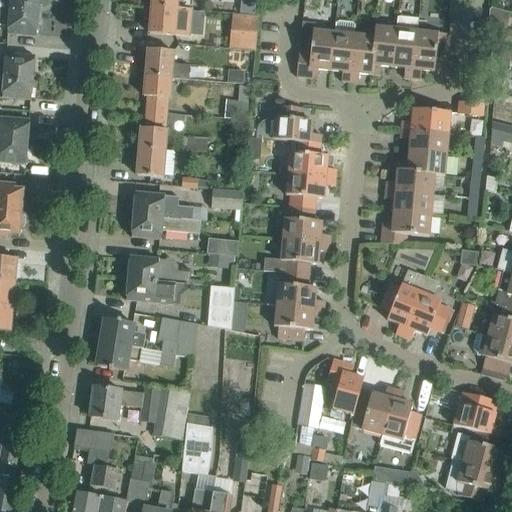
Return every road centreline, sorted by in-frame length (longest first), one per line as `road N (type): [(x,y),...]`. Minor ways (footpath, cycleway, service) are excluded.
road 1 (residential): [(34,511),(66,351),(94,0)]
road 2 (residential): [(511,393),(403,361),(350,334),(362,104)]
